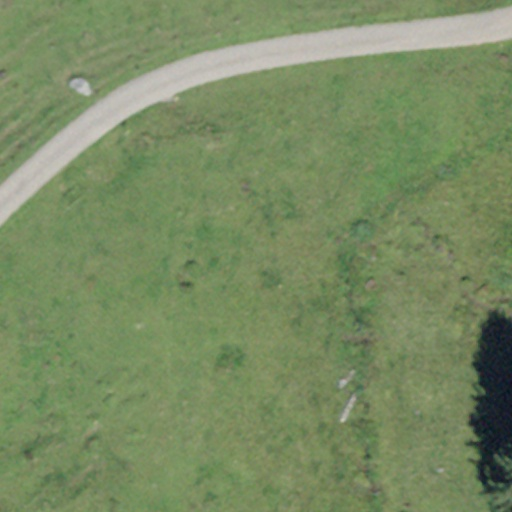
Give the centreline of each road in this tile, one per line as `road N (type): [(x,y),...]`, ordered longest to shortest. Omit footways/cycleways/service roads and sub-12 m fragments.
road 1 (track): [(120,103),(212,65),(511,22)]
road 2 (track): [(0,206),(120,103)]
